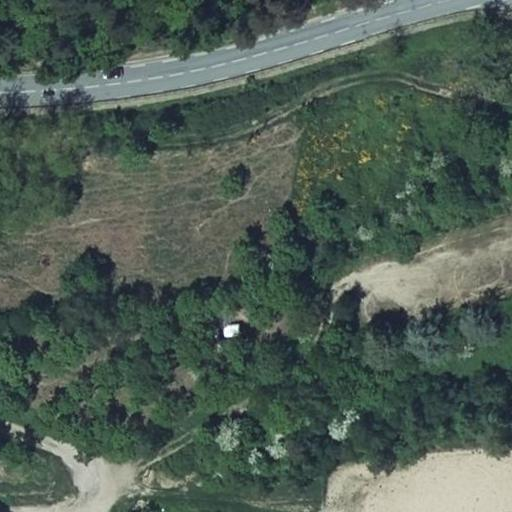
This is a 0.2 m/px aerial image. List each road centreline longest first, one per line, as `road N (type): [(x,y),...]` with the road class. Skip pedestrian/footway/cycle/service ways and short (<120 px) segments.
road 1 (secondary): [(0,91),(208,70),(460,0)]
road 2 (track): [(102,475),(130,470),(311,363),(329,299),(346,285)]
road 3 (track): [(102,483),(321,508)]
road 4 (track): [(0,424),(90,461),(102,475),(102,495),(89,511)]
